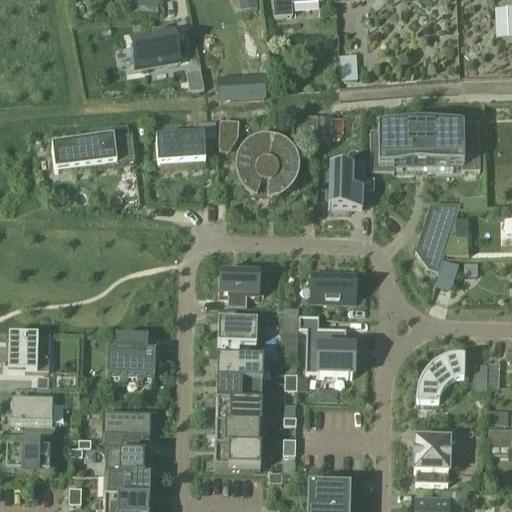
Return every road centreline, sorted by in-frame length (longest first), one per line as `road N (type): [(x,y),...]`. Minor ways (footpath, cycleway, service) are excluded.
road 1 (residential): [(385,287),(379,257),(360,249),(218,244),(196,251),(186,273),(179,511)]
road 2 (residential): [(385,377),(381,511)]
